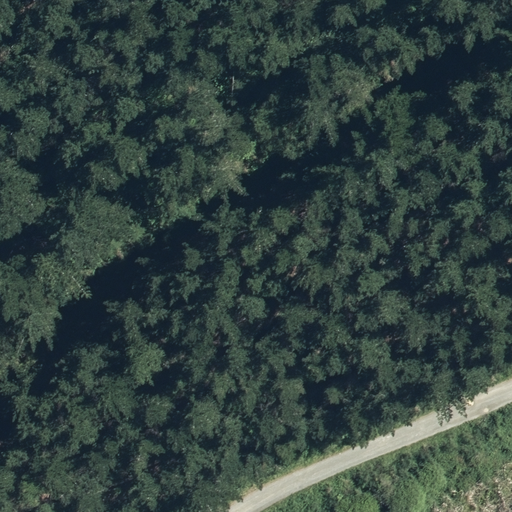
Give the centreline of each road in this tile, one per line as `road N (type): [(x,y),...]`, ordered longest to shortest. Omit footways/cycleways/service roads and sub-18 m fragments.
road 1 (track): [(0,387),(120,282),(511,15)]
road 2 (unclassified): [(229,511),(252,494),(511,390)]
